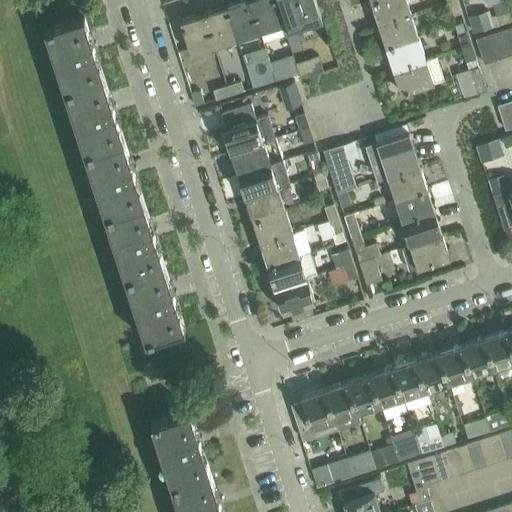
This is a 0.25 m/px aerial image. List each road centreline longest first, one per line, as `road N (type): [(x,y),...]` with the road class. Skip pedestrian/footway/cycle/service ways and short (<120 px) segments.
road 1 (residential): [(250,360),(136,0)]
road 2 (residential): [(250,360),(489,283)]
road 3 (residential): [(489,283),(437,117)]
road 4 (residential): [(299,511),(250,360)]
